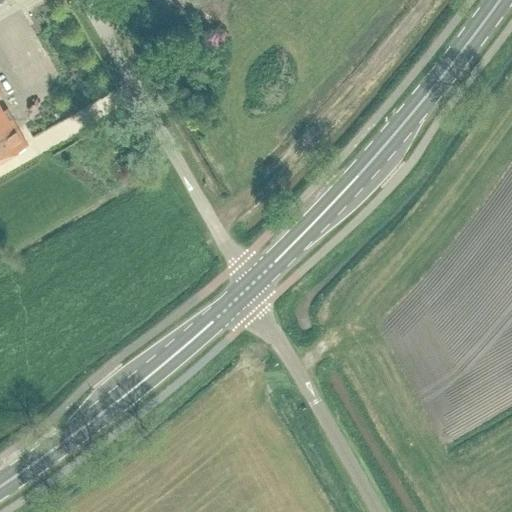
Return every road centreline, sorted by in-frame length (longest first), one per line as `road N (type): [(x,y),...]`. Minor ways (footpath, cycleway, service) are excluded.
road 1 (primary): [(254,280),(357,175),(498,0)]
road 2 (unclassified): [(254,280),(223,241),(83,0)]
road 3 (primary): [(0,485),(147,377),(238,295)]
road 4 (unclassified): [(378,511),(281,347),(238,295)]
